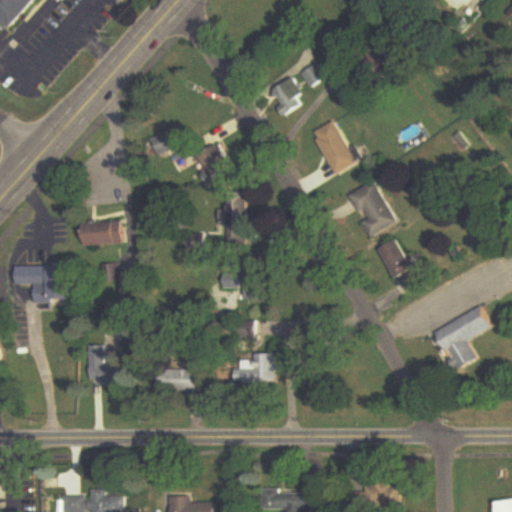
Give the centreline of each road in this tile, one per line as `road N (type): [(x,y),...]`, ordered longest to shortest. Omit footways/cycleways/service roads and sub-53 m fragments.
road 1 (residential): [(178,0),(435,436),(441,511)]
road 2 (residential): [(0,439),(511,436)]
road 3 (secondary): [(178,0),(0,195)]
